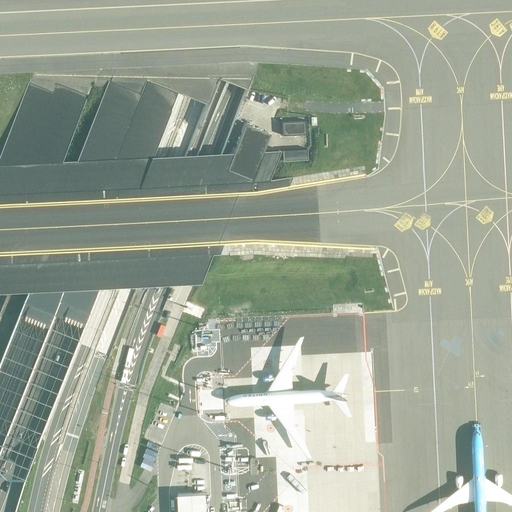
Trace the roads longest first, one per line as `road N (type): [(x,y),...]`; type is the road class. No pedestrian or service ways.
road 1 (tertiary): [(226,0),(72,380),(34,511)]
road 2 (tertiary): [(99,511),(149,315),(278,0)]
road 3 (motorway): [(0,494),(203,0)]
road 4 (motorway): [(0,409),(168,0)]
road 5 (motorway): [(115,0),(0,272)]
road 6 (trunk): [(77,0),(0,186)]
